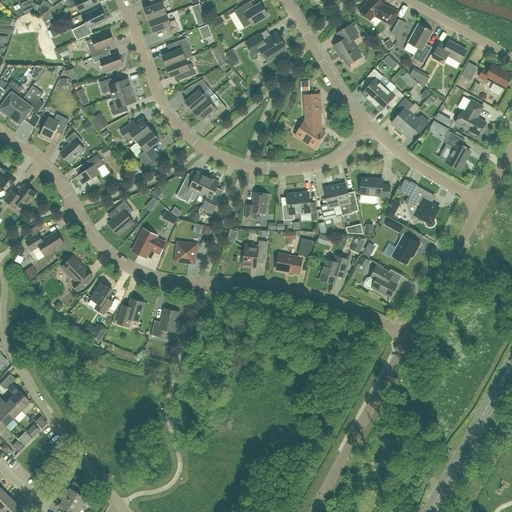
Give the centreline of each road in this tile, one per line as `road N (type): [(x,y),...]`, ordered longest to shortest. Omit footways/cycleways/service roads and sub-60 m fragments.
road 1 (residential): [(408,337),(309,295),(175,283),(125,266),(90,234),(47,168),(0,130)]
road 2 (residential): [(368,127),(340,155),(304,169),(243,167),(214,156),(163,107),(118,0)]
road 3 (unclassified): [(314,511),(408,337)]
road 4 (tertiary): [(428,511),(511,360)]
road 5 (unclassified): [(408,337),(481,201)]
road 6 (residential): [(368,127),(284,0)]
road 7 (residential): [(481,201),(420,169),(368,127)]
road 8 (residential): [(511,57),(406,0)]
